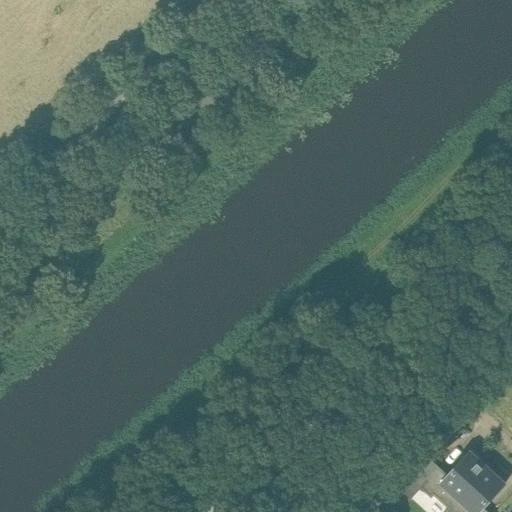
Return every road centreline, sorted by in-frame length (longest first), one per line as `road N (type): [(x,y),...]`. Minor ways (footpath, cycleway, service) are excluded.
road 1 (track): [(511,245),(213,511)]
road 2 (unclassified): [(0,206),(232,0)]
